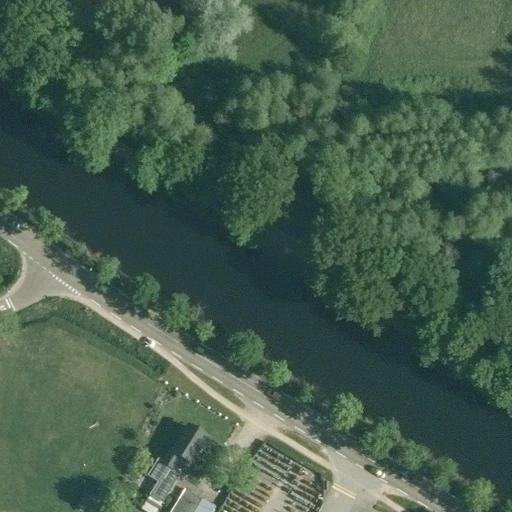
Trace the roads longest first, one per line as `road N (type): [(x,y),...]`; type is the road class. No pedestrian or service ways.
road 1 (unclassified): [(511,379),(78,125),(0,62)]
road 2 (secondary): [(455,511),(62,267)]
road 3 (track): [(35,5),(184,93)]
